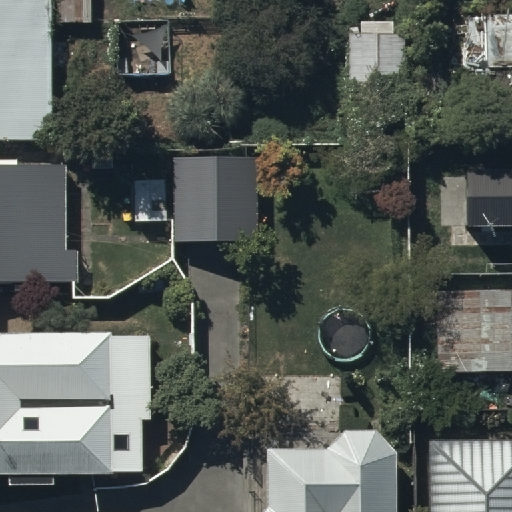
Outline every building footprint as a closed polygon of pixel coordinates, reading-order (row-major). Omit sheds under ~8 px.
[(50,0),(0,0),(0,144),(50,144),(50,0)] [(89,0),(60,0),(60,26),(90,25),(89,0)] [(511,17),(487,17),(486,72),(511,72),(511,17)] [(360,36),(347,36),(347,122),(405,121),(405,37),(394,38),(393,23),(360,24),(360,36)] [(256,162),(172,163),(175,249),(257,248),(256,162)] [(65,167),(0,167),(0,288),(74,288),(74,254),(65,254),(65,167)] [(511,185),(470,186),(471,240),(511,239),(511,185)] [(511,294),(436,294),(436,377),(511,376),(511,294)] [(148,339),(0,339),(0,480),(5,481),(5,491),(51,490),(51,481),(92,481),(92,493),(128,493),(127,478),(139,478),(139,425),(148,425),(148,339)] [(323,456),(264,456),(263,511),(395,511),(396,459),(373,437),(342,438),(323,456)] [(511,511),(511,445),(427,446),(427,511),(511,511)]
